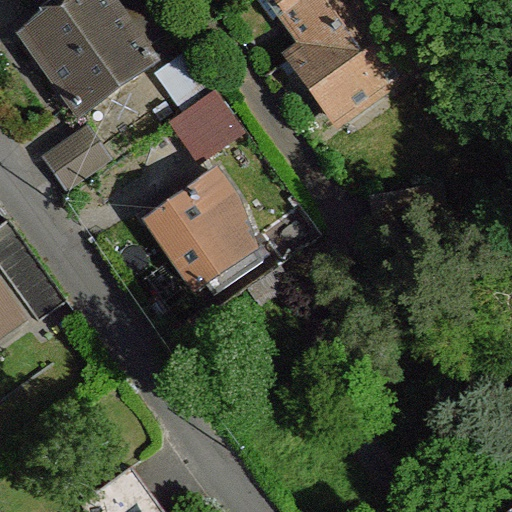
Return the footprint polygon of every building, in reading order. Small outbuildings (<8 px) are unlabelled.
[(154,64),(108,0),(84,0),(29,39),(84,114),(154,64)] [(373,0),(274,0),(309,48),(374,0),(373,0)] [(422,65),(374,0),(309,48),(294,60),(342,125),(422,65)] [(204,74),(189,53),(167,71),(181,92),(204,74)] [(213,98),(177,125),(205,162),(240,136),(213,98)] [(87,134),(47,160),(70,192),(108,164),(87,134)] [(214,175),(153,220),(203,290),(239,265),(235,258),(252,246),(237,208),(214,175)] [(70,304),(10,222),(0,229),(0,264),(43,324),(70,304)] [(0,326),(19,312),(0,285),(0,326)] [(87,511),(164,511),(135,470),(84,507),(87,511)]
